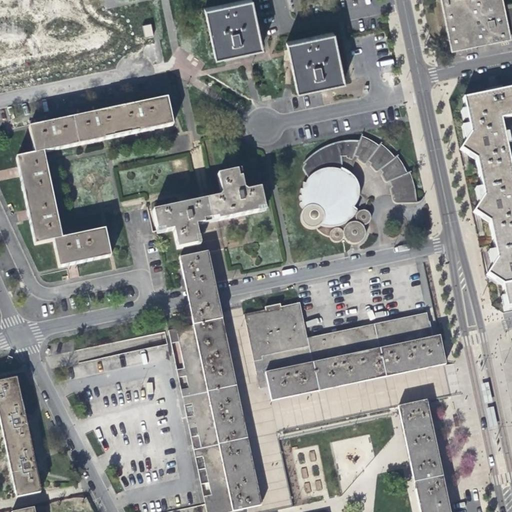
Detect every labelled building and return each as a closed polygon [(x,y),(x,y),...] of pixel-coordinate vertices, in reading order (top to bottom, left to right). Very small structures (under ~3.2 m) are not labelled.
[(241,0),(204,8),(214,57),(237,52),(260,47),(250,0),(241,0)] [(440,0),(449,43),(508,31),(511,30),(511,3),(503,6),(501,0),(440,0)] [(151,24),(143,25),(144,37),(153,36),(151,24)] [(509,39),(508,31),(449,43),(451,50),(475,45),(509,39)] [(286,42),(295,90),(317,86),(342,81),(332,32),(286,42)] [(476,50),(475,45),(451,50),(452,55),(476,50)] [(511,121),(511,88),(503,90),(502,85),(485,88),(486,94),(462,99),(464,110),(461,111),(463,120),(466,120),(481,116),(483,122),(501,119),(511,117),(511,121)] [(33,154),(42,152),(172,125),(166,99),(143,104),(98,113),(47,124),(28,128),(33,154)] [(504,134),(501,119),(483,122),(481,116),(466,120),(468,126),(461,127),(465,142),(459,150),(475,160),(479,179),(511,172),(511,171),(506,145),(510,144),(507,133),(504,134)] [(357,159),(358,161),(366,164),(367,163),(368,162),(371,163),(370,166),(371,167),(377,173),(378,172),(380,171),(382,173),(381,174),(381,176),(386,182),(388,183),(390,182),(392,185),(390,186),(390,188),(392,195),(394,205),(396,206),(403,206),(414,206),(413,195),(413,193),(412,190),(412,187),(411,185),(410,182),(409,179),(409,177),(408,175),(405,175),(404,174),(403,173),(403,171),(402,170),(401,168),(401,167),(400,166),(399,164),(398,163),(397,162),(396,161),(395,159),(393,160),(392,159),(391,158),(390,156),(389,155),(388,154),(387,153),(386,152),(385,151),(383,150),(382,149),(381,148),(380,147),(379,146),(377,148),(376,147),(374,146),(372,145),(371,144),(369,143),(367,142),(365,141),(364,140),(362,139),(361,141),(359,141),(357,141),(355,141),(353,141),(351,141),(349,141),(346,141),(344,141),(342,141),(340,142),(338,142),(336,143),(334,143),(332,144),(331,145),(329,145),(327,146),(325,147),(324,148),(322,149),(320,150),(318,151),(317,152),(315,153),(314,155),(312,156),(310,157),(309,158),(307,160),(306,161),(305,162),(306,164),(305,166),(305,169),(310,176),(306,182),(303,181),(303,182),(303,183),(303,184),(302,185),(302,186),(302,187),(302,188),(302,189),(301,189),(301,190),(301,191),(301,192),(301,193),(301,194),(301,195),(301,196),(299,197),(301,200),(302,203),(299,205),(305,212),(304,212),(304,213),(303,214),(303,215),(303,216),(302,216),(302,217),(302,218),(302,219),(302,220),(302,221),(303,222),(303,223),(303,224),(304,224),(304,225),(305,226),(306,227),(307,227),(307,228),(308,228),(309,228),(309,229),(310,229),(311,229),(312,229),(313,229),(314,229),(315,229),(316,229),(317,229),(317,230),(318,231),(319,231),(319,232),(320,232),(321,233),(322,234),(323,234),(324,235),(325,236),(326,236),(327,236),(328,237),(329,237),(330,238),(330,239),(331,239),(331,240),(332,240),(332,241),(333,241),(334,242),(335,242),(336,242),(337,242),(338,242),(339,242),(340,242),(341,242),(342,241),(343,241),(343,240),(344,240),(344,239),(345,239),(345,240),(346,241),(346,242),(347,242),(347,243),(348,243),(349,244),(350,244),(351,245),(352,245),(353,245),(354,245),(355,245),(356,245),(357,245),(358,245),(359,244),(360,244),(361,243),(362,243),(362,242),(363,242),(363,241),(364,240),(365,239),(365,238),(365,237),(366,236),(366,235),(366,234),(366,233),(366,232),(365,231),(365,230),(364,229),(364,228),(363,227),(363,225),(364,225),(365,225),(366,225),(367,225),(368,224),(369,224),(369,223),(370,223),(370,222),(371,222),(371,221),(371,220),(371,219),(372,218),(371,218),(371,217),(371,216),(371,215),(370,214),(369,213),(368,212),(367,212),(366,212),(365,212),(364,212),(363,212),(362,212),(362,213),(361,213),(360,214),(357,211),(357,210),(358,209),(358,208),(358,207),(359,205),(359,204),(359,203),(360,202),(360,200),(360,199),(360,198),(360,197),(360,195),(359,194),(359,193),(359,192),(358,190),(358,189),(357,188),(357,187),(356,186),(356,185),(355,184),(355,183),(355,182),(354,182),(354,181),(353,180),(352,179),(352,178),(351,178),(350,177),(349,176),(348,176),(348,175),(347,175),(346,174),(345,173),(344,173),(345,172),(345,171),(345,169),(345,168),(345,167),(345,165),(345,164),(345,163),(345,162),(345,160),(345,159),(345,158),(345,156),(348,156),(348,158),(349,159),(352,160),(354,158),(354,157),(357,158),(357,159)] [(62,240),(42,152),(33,154),(16,158),(22,183),(31,227),(35,245),(53,242),(62,240)] [(356,163),(358,161),(357,159),(357,158),(354,157),(354,158),(352,160),(349,159),(348,158),(348,156),(345,156),(345,158),(345,159),(345,160),(345,162),(345,163),(345,164),(345,165),(345,167),(345,168),(345,169),(345,171),(345,172),(344,173),(345,173),(346,174),(347,175),(348,175),(348,176),(349,176),(350,177),(351,178),(352,178),(352,179),(353,180),(354,181),(354,182),(355,182),(355,183),(355,184),(354,173),(354,169),(356,163)] [(179,249),(201,245),(197,225),(267,211),(262,189),(250,191),(246,189),(241,169),(219,173),(224,194),(221,198),(155,211),(160,233),(175,230),(179,249)] [(511,172),(479,179),(481,188),(475,190),(477,204),(472,212),(480,217),(488,222),(492,243),(511,238),(511,172)] [(105,231),(62,240),(53,242),(58,267),(78,263),(110,256),(105,231)] [(511,238),(492,243),(494,251),(488,252),(491,266),(489,269),(485,275),(502,285),(504,296),(501,296),(504,312),(511,310),(511,238)] [(180,259),(186,286),(197,284),(214,280),(209,253),(180,259)] [(269,386),(270,389),(271,393),(436,356),(432,337),(431,337),(426,312),(308,337),(301,302),(282,306),(281,303),(266,306),(266,309),(256,312),(246,314),(260,388),(269,386)] [(221,313),(220,304),(191,311),(191,315),(213,311),(252,506),(260,504),(257,490),(250,453),(241,412),(240,406),(238,395),(234,374),(221,313)] [(206,511),(220,511),(252,506),(213,311),(191,315),(168,320),(206,511)] [(384,377),(395,375),(404,373),(426,368),(445,364),(439,335),(432,337),(436,356),(271,393),(272,399),(272,400),(282,398),(328,389),(384,377)] [(395,375),(402,406),(411,405),(404,373),(395,375)] [(0,407),(21,403),(15,379),(0,382),(0,407)] [(488,382),(481,384),(485,403),(492,401),(488,382)] [(240,406),(272,399),(271,393),(270,389),(238,395),(240,406)] [(440,467),(427,401),(411,405),(402,406),(399,407),(405,435),(415,485),(420,510),(420,511),(449,511),(442,477),(440,467)] [(0,407),(0,421),(7,453),(30,448),(27,432),(29,424),(31,417),(23,414),(21,403),(0,407)] [(493,407),(486,409),(490,428),(498,426),(493,407)] [(7,453),(17,497),(40,493),(37,478),(42,463),(38,462),(33,461),(30,448),(7,453)]
